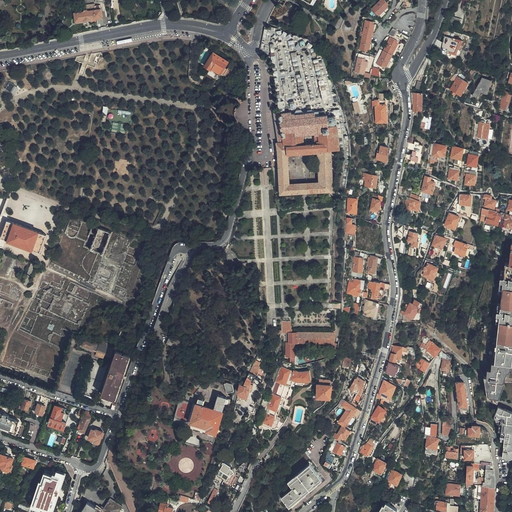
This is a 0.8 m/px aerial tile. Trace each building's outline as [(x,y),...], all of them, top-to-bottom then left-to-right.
[(382,13),(388,7),(385,4),(386,3),(382,0),(381,0),(372,10),(379,17),(382,13)] [(102,17),(101,9),(76,12),(74,13),(76,21),(102,17)] [(363,36),(372,38),(374,25),(371,24),(371,22),(366,21),(363,36)] [(454,38),(445,35),(443,42),(442,49),(441,54),(449,56),(455,44),(453,43),(454,38)] [(369,50),(372,38),(363,36),(360,50),(366,51),(366,49),(369,50)] [(384,51),(392,55),(396,50),(399,44),(395,42),(396,40),(391,37),(390,38),(384,51)] [(434,45),(440,47),(442,41),(437,38),(434,45)] [(463,40),(454,38),(453,43),(455,44),(449,56),(455,57),(463,40)] [(464,41),(463,40),(455,57),(457,58),(458,55),(459,55),(460,55),(461,54),(461,53),(462,52),(461,51),(461,50),(460,49),(464,41)] [(386,66),(392,55),(384,51),(377,64),(381,67),(383,65),(386,66)] [(225,65),(227,61),(213,52),(206,64),(211,68),(212,67),(227,76),(232,69),(228,67),(228,66),(225,65)] [(363,73),(366,62),(363,60),(363,58),(358,57),(357,60),(354,71),(363,73)] [(372,74),(379,75),(380,68),(373,67),(372,74)] [(460,97),(468,83),(454,74),(450,80),(452,81),(453,80),(454,81),(450,89),(453,92),(452,94),(455,96),(456,94),(460,97)] [(488,94),(491,81),(483,79),(478,89),(473,97),(478,99),(481,93),(488,94)] [(391,80),(388,82),(384,84),(387,89),(388,88),(394,85),(392,81),(391,80)] [(506,106),(510,92),(503,91),(502,92),(499,108),(504,109),(505,106),(506,106)] [(414,110),(421,111),(423,94),(412,92),(413,101),(415,101),(414,110)] [(383,104),(383,100),(372,100),(372,105),(375,105),(376,122),(387,121),(386,104),(383,104)] [(99,122),(92,121),(92,125),(97,125),(97,128),(100,128),(101,116),(96,115),(97,110),(100,110),(100,106),(94,105),(93,118),(99,118),(99,122)] [(282,113),(280,113),(282,130),(318,128),(318,131),(330,130),(330,123),(330,121),(333,122),(335,121),(337,119),(336,116),(334,114),(331,114),(329,115),(328,112),(320,113),(320,109),(282,111),(282,113)] [(274,111),(279,141),(283,140),(282,130),(280,113),(279,110),(277,110),(274,111)] [(511,157),(511,119),(502,117),(497,156),(502,156),(511,157)] [(330,123),(330,130),(318,131),(318,128),(282,130),(283,140),(279,141),(277,141),(279,168),(281,194),(335,191),(332,148),(340,147),(338,123),(330,123)] [(416,143),(415,145),(414,151),(413,157),(412,161),(411,164),(416,165),(416,163),(421,164),(423,154),(422,154),(424,147),(420,146),(420,144),(416,143)] [(445,159),(446,146),(439,145),(434,144),(433,145),(432,156),(441,157),(441,159),(445,159)] [(387,160),(389,152),(388,151),(388,147),(380,145),(377,158),(387,160)] [(463,148),(452,146),(450,157),(461,159),(463,148)] [(476,166),(478,155),(468,154),(467,165),(476,166)] [(236,165),(238,165),(239,165),(241,164),(242,163),(242,161),(242,159),(242,158),(241,156),(239,155),(238,155),(236,155),(234,156),(233,157),(232,158),(232,160),(232,162),(233,163),(234,164),(236,165)] [(457,180),(459,167),(457,166),(450,164),(448,179),(457,180)] [(373,187),(375,174),(366,172),(363,186),(373,187)] [(475,184),(476,175),(466,174),(465,184),(470,185),(470,184),(475,184)] [(432,193),(434,182),(430,181),(430,178),(425,177),(422,191),(432,193)] [(470,205),(471,196),(460,195),(459,204),(470,205)] [(484,195),(483,199),(485,199),(484,206),(494,208),(495,201),(491,200),(491,196),(484,195)] [(378,209),(380,199),(372,198),(371,208),(378,209)] [(356,205),(357,199),(348,199),(348,200),(348,204),(347,212),(355,212),(356,205)] [(414,200),(409,199),(409,200),(405,199),(404,204),(407,205),(406,209),(411,211),(412,208),(417,210),(420,202),(417,201),(414,200)] [(480,217),(479,221),(483,222),(484,218),(486,218),(485,222),(497,225),(499,218),(500,219),(500,212),(491,210),(482,208),(481,208),(481,212),(480,217)] [(454,229),(459,217),(449,213),(445,226),(454,229)] [(507,213),(505,213),(502,219),(506,220),(503,227),(508,229),(509,228),(511,228),(511,215),(510,216),(506,215),(507,213)] [(351,219),(351,217),(346,216),(346,223),(346,233),(351,233),(355,233),(355,225),(352,224),(352,219),(351,219)] [(83,221),(71,217),(65,233),(67,233),(67,235),(68,236),(70,237),(71,238),(73,238),(77,236),(83,221)] [(42,246),(45,234),(7,221),(0,238),(5,240),(39,253),(42,246)] [(409,226),(399,224),(397,234),(397,237),(402,238),(404,230),(408,230),(409,226)] [(103,254),(112,233),(93,225),(84,247),(103,254)] [(416,242),(418,234),(414,233),(410,232),(409,234),(408,241),(412,242),(412,245),(415,246),(416,242)] [(446,239),(436,236),(432,245),(442,248),(444,243),(444,244),(446,239)] [(465,256),(467,245),(455,242),(454,246),(456,247),(454,253),(465,256)] [(363,258),(363,253),(355,252),(355,258),(355,267),(354,275),(361,276),(361,272),(360,272),(360,266),(361,258),(363,258)] [(373,275),(377,257),(371,255),(370,261),(368,271),(369,272),(369,274),(373,275)] [(438,263),(433,262),(432,265),(428,264),(426,268),(425,268),(423,271),(425,271),(423,276),(433,280),(434,276),(435,276),(437,272),(436,272),(437,268),(436,268),(438,263)] [(499,321),(499,329),(511,330),(511,265),(509,264),(505,263),(504,271),(501,271),(501,274),(504,275),(504,277),(501,276),(500,284),(501,285),(503,286),(503,288),(501,303),(498,303),(498,306),(499,308),(501,308),(500,311),(497,310),(497,318),(500,319),(499,321)] [(445,270),(439,291),(446,293),(452,271),(445,270)] [(54,313),(79,325),(95,293),(56,274),(54,278),(50,276),(44,288),(48,290),(44,299),(41,298),(40,301),(43,302),(41,306),(54,312),(54,313)] [(359,289),(360,280),(350,279),(347,293),(351,294),(352,292),(359,294),(360,290),(359,289)] [(380,285),(380,282),(373,282),(373,283),(369,282),(368,288),(372,289),(371,291),(373,292),(372,294),(378,295),(380,285)] [(374,316),(377,302),(363,299),(362,304),(366,305),(364,312),(367,314),(367,313),(374,316)] [(413,305),(409,303),(408,304),(409,305),(407,310),(406,309),(403,314),(405,319),(407,318),(406,315),(412,318),(417,307),(419,308),(421,303),(416,301),(415,303),(413,303),(413,305)] [(142,326),(145,317),(139,314),(135,327),(137,328),(135,334),(139,335),(142,326)] [(130,335),(120,329),(114,326),(115,323),(104,318),(102,324),(99,331),(110,335),(110,334),(114,336),(129,344),(135,347),(138,339),(130,335)] [(292,363),(294,364),(295,359),(295,343),(305,343),(334,343),(334,333),(335,333),(335,332),(335,329),(330,329),(292,329),(289,329),(289,332),(289,339),(286,339),(286,354),(290,354),(290,363),(292,363)] [(511,330),(499,329),(498,337),(496,337),(495,340),(498,341),(498,345),(495,344),(494,351),(497,351),(497,355),(496,363),(492,363),(491,370),(490,374),(486,374),(486,376),(499,381),(503,382),(510,364),(511,364),(511,358),(511,349),(510,342),(511,336),(511,330)] [(176,341),(170,338),(167,342),(177,347),(180,342),(176,341)] [(423,338),(418,348),(420,355),(421,356),(425,348),(426,349),(426,350),(432,355),(435,357),(437,354),(439,350),(431,342),(430,344),(429,343),(427,346),(424,344),(426,340),(423,338)] [(96,351),(98,346),(84,340),(82,345),(96,351)] [(111,357),(114,348),(102,343),(99,351),(106,354),(105,355),(111,357)] [(405,347),(393,346),(392,353),(391,353),(389,361),(401,363),(402,361),(406,362),(408,347),(405,347)] [(120,384),(123,374),(128,363),(130,355),(116,351),(113,359),(110,368),(106,382),(102,395),(109,397),(115,399),(120,384)] [(441,351),(439,355),(443,357),(442,360),(443,360),(442,364),(442,370),(448,371),(449,366),(450,361),(450,359),(446,359),(446,357),(441,351)] [(349,368),(351,358),(344,357),(342,366),(349,368)] [(422,359),(420,358),(417,364),(421,367),(420,369),(424,371),(429,363),(422,359)] [(364,373),(365,365),(362,365),(362,361),(353,360),(352,372),(364,373)] [(282,361),(281,361),(279,367),(290,370),(292,363),(290,363),(282,361)] [(397,365),(386,362),(386,366),(388,366),(386,372),(395,375),(397,365)] [(252,365),(249,373),(253,374),(255,375),(258,367),(252,365)] [(290,370),(279,367),(272,386),(268,397),(260,419),(257,428),(260,429),(261,426),(267,428),(268,425),(279,429),(281,424),(283,420),(280,419),(283,412),(287,400),(290,401),(294,389),(297,380),(303,380),(308,379),(312,378),(310,368),(298,371),(293,369),(292,371),(290,370)] [(243,384),(240,383),(238,393),(247,395),(250,387),(252,381),(253,382),(255,379),(256,375),(255,375),(253,374),(249,373),(243,384)] [(486,377),(484,377),(486,378),(483,381),(483,384),(500,389),(503,382),(499,381),(486,376),(486,377)] [(359,394),(361,388),(360,387),(363,380),(354,377),(353,379),(352,379),(348,390),(359,394)] [(382,386),(380,385),(377,395),(376,397),(388,402),(391,395),(392,395),(396,386),(392,384),(393,382),(389,381),(389,383),(385,381),(386,379),(385,379),(382,386)] [(319,385),(317,385),(317,397),(331,398),(332,385),(330,385),(331,380),(319,380),(319,385)] [(231,384),(226,382),(224,384),(227,393),(234,390),(232,384),(231,384)] [(463,382),(456,382),(459,406),(466,406),(466,402),(466,399),(464,390),(463,382)] [(497,398),(500,389),(483,384),(484,393),(494,397),(497,398)] [(207,430),(216,432),(220,420),(223,409),(226,397),(218,395),(214,409),(197,405),(193,417),(191,422),(199,424),(208,427),(207,430)] [(478,407),(486,413),(486,409),(482,405),(482,402),(482,397),(481,396),(478,395),(478,399),(478,407)] [(28,409),(31,401),(24,398),(21,407),(28,409)] [(484,422),(486,413),(478,407),(478,399),(477,405),(476,408),(474,408),(476,419),(477,421),(480,421),(484,422)] [(357,417),(361,410),(346,400),(343,406),(348,408),(344,414),(339,421),(345,425),(351,417),(353,415),(357,417)] [(42,415),(45,406),(38,403),(35,412),(42,415)] [(376,410),(373,408),(369,421),(375,424),(378,421),(379,422),(385,410),(385,409),(386,408),(380,404),(379,406),(376,410)] [(58,418),(60,412),(62,408),(55,405),(51,417),(48,423),(64,429),(66,421),(58,418)] [(504,441),(502,458),(511,458),(511,409),(497,408),(496,419),(502,420),(500,441),(504,441)] [(20,421),(8,417),(8,415),(0,411),(0,425),(11,429),(11,430),(16,432),(20,421)] [(69,415),(60,412),(58,418),(66,421),(69,415)] [(86,429),(90,417),(91,413),(85,412),(84,415),(85,415),(84,417),(79,430),(84,432),(86,429)] [(450,426),(451,418),(445,419),(445,418),(442,418),(442,419),(442,428),(442,435),(447,435),(448,432),(450,426)] [(286,426),(281,424),(279,429),(268,425),(267,428),(277,432),(281,433),(286,426)] [(334,437),(339,440),(342,436),(345,438),(347,434),(350,430),(342,426),(342,427),(338,433),(336,433),(334,437)] [(478,435),(478,426),(473,426),(473,428),(465,428),(465,434),(478,435)] [(99,442),(103,431),(95,429),(95,430),(92,429),(89,437),(94,439),(94,440),(94,441),(95,441),(98,442),(99,442)] [(438,439),(437,438),(428,436),(428,435),(423,434),(423,438),(427,439),(426,447),(436,449),(438,439)] [(374,443),(377,444),(378,441),(375,439),(370,437),(368,441),(364,444),(360,452),(364,454),(365,453),(369,454),(374,443)] [(332,440),(329,449),(341,454),(345,446),(332,440)] [(472,444),(461,445),(461,453),(465,453),(465,459),(474,458),(474,463),(476,463),(476,459),(476,446),(476,444),(472,444)] [(489,452),(487,444),(476,444),(476,446),(476,459),(476,463),(486,464),(493,464),(492,462),(489,452)] [(458,453),(458,449),(454,449),(454,451),(450,451),(450,447),(447,447),(446,458),(452,458),(452,460),(456,460),(457,453),(458,453)] [(306,493),(324,477),(316,467),(317,466),(314,462),(305,452),(290,465),(284,469),(292,479),(289,482),(293,487),(287,493),(282,497),(290,506),(306,493)] [(11,464),(13,458),(10,457),(11,455),(6,453),(5,455),(1,454),(0,454),(0,464),(2,465),(1,466),(0,466),(0,467),(1,470),(2,470),(2,472),(2,473),(2,474),(5,475),(6,474),(7,474),(8,471),(11,469),(12,465),(11,464)] [(32,469),(35,460),(25,457),(22,464),(26,465),(25,467),(32,469)] [(381,473),(386,462),(377,459),(373,470),(381,473)] [(224,479),(223,483),(230,486),(236,467),(222,463),(218,477),(224,479)] [(495,473),(493,464),(486,464),(486,467),(485,482),(483,482),(483,486),(495,488),(497,488),(496,483),(496,477),(495,473)] [(389,481),(397,484),(401,474),(393,470),(388,481),(389,481)] [(51,511),(58,492),(64,474),(58,472),(57,474),(54,474),(53,476),(45,474),(42,483),(39,482),(35,498),(32,505),(51,511)] [(459,496),(460,485),(447,484),(447,486),(446,495),(459,496)] [(480,511),(493,511),(494,505),(495,488),(483,486),(482,491),(480,511)] [(212,504),(218,491),(215,489),(214,491),(208,502),(212,504)] [(436,498),(435,506),(438,507),(437,510),(446,511),(447,503),(439,502),(439,498),(436,498)] [(118,511),(120,510),(108,502),(104,508),(107,510),(105,511),(101,511),(96,509),(97,508),(87,502),(80,511),(118,511)] [(172,511),(173,508),(168,506),(169,504),(161,502),(157,511),(169,511),(170,511),(172,511)] [(396,511),(398,510),(386,503),(384,506),(383,506),(379,511),(396,511)]
